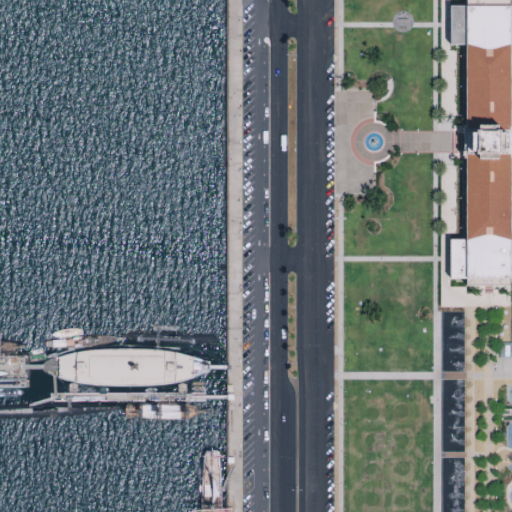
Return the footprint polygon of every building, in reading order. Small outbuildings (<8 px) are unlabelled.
[(509,0),(509,5),(511,5),(511,45),(508,45),(508,142),(509,240),(511,240),(511,282),(509,282),(509,286),(487,286),(465,286),(465,282),(449,282),(449,240),(466,240),(465,143),(465,46),(448,46),(448,5),(466,5),(466,0),(509,0)] [(47,343),(46,343),(46,347),(47,348),(54,349),(78,348),(101,345),(111,342),(122,338),(110,336),(99,336),(77,337),(53,341),(47,343)] [(0,341),(1,341),(16,341),(28,342),(30,343),(30,344),(31,351),(30,353),(29,353),(15,355),(0,356),(0,341)] [(511,342),(499,342),(499,357),(511,357),(511,342)] [(207,359),(183,352),(162,348),(155,347),(135,346),(104,347),(80,349),(63,353),(49,357),(44,360),(42,363),(42,366),(42,367),(44,370),(49,372),(54,374),(63,377),(83,382),(104,383),(136,384),(162,383),(184,379),(206,372),(209,370),(211,367),(211,365),(209,361),(207,359)] [(207,412),(197,407),(186,404),(174,403),(132,403),(129,406),(128,410),(129,415),(131,418),(174,420),(186,420),(197,417),(207,412)] [(213,450),(205,451),(203,452),(202,454),(200,468),(199,500),(198,511),(219,511),(219,500),(218,487),(217,467),(216,453),(215,451),(213,450)]
